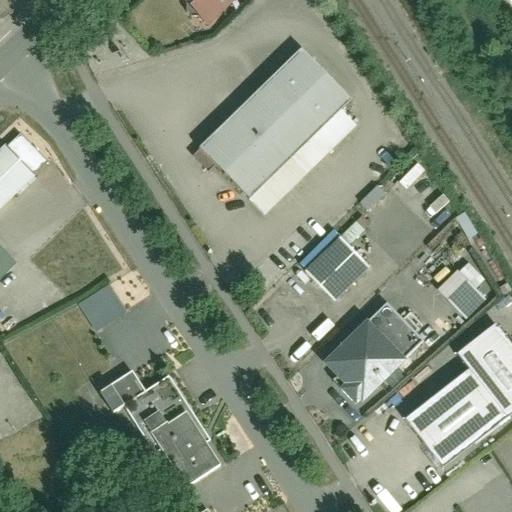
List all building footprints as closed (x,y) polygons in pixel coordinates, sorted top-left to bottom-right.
[(226,0),(178,0),(202,24),(226,0)] [(298,56),(202,154),(246,198),(343,99),(298,56)] [(19,135),(0,152),(0,242),(11,232),(0,220),(0,216),(51,168),(19,135)] [(369,268),(339,240),(305,275),(335,303),(369,268)] [(436,292),(464,322),(485,302),(474,291),(484,282),(467,264),(436,292)] [(111,287),(78,304),(92,332),(125,315),(111,287)] [(427,345),(384,303),(323,366),(367,407),(427,345)] [(458,356),(470,372),(403,420),(437,467),(511,412),(511,348),(497,328),(458,356)] [(165,385),(127,408),(173,482),(211,458),(165,385)]
